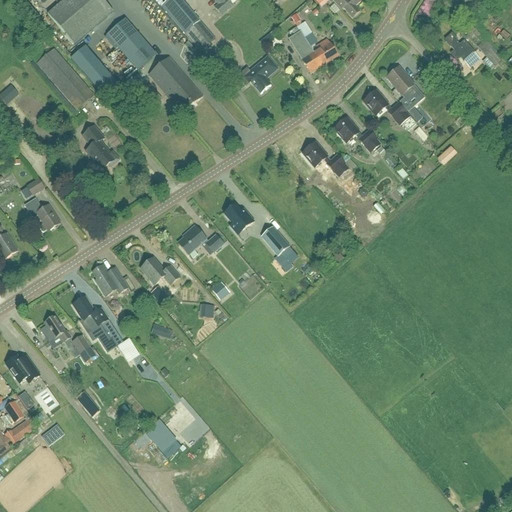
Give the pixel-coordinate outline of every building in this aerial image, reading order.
[(74,47),(113,13),(101,0),(66,0),(48,15),(74,47)] [(181,0),(168,0),(161,6),(185,34),(187,33),(203,52),(216,41),(199,22),(200,21),(181,0)] [(227,0),(223,0),(219,4),(226,12),(233,6),(227,0)] [(311,0),(307,5),(316,15),(322,10),(313,0),(311,0)] [(330,0),(338,8),(340,6),(351,19),(359,12),(355,7),(360,3),(357,0),(330,0)] [(479,1),(473,7),(477,11),(483,4),(479,1)] [(297,26),(303,19),(297,13),(290,19),(297,26)] [(138,72),(152,59),(122,24),(107,37),(138,72)] [(309,75),(322,67),(338,58),(330,45),(327,40),(316,47),(319,52),(314,54),(305,39),(312,35),(305,24),(289,34),(291,37),(289,39),(302,61),(302,62),(309,75)] [(459,47),(456,42),(457,41),(452,35),(445,41),(455,52),(451,55),(454,59),(458,55),(464,62),(474,54),(464,42),(459,47)] [(488,60),(486,62),(491,70),(502,63),(487,41),(479,47),(488,60)] [(85,48),(71,60),(104,98),(117,86),(85,48)] [(77,111),(93,98),(53,51),(38,64),(77,111)] [(186,113),(203,98),(170,58),(149,76),(169,100),(170,99),(176,105),(178,103),(186,113)] [(277,71),(267,59),(249,74),(254,80),(250,83),(261,96),(271,88),(265,81),(277,71)] [(399,69),(386,79),(404,101),(400,104),(407,112),(406,113),(416,125),(421,121),(412,109),(421,101),(411,90),(414,87),(399,69)] [(135,95),(124,83),(115,91),(125,103),(135,95)] [(156,94),(150,87),(143,92),(150,100),(156,94)] [(8,89),(0,96),(0,99),(6,106),(18,96),(14,92),(12,94),(8,89)] [(503,89),(492,95),(496,101),(506,95),(503,89)] [(399,127),(401,125),(408,132),(415,126),(398,106),(391,111),(388,107),(389,107),(376,92),(363,103),(376,118),(386,109),(389,113),(388,114),(399,127)] [(370,154),(380,146),(369,133),(362,139),(359,135),(359,134),(347,120),(334,131),(346,146),(356,137),(360,141),(359,141),(370,154)] [(82,137),(87,142),(92,149),(86,153),(101,172),(109,166),(110,168),(119,161),(112,154),(110,155),(100,143),(104,140),(94,128),(82,137)] [(414,133),(423,144),(428,139),(419,129),(414,133)] [(337,179),(348,170),(337,158),(330,163),(327,159),(327,158),(316,145),(303,156),(315,170),(325,161),(328,165),(327,166),(337,179)] [(450,148),(437,161),(443,168),(457,155),(450,148)] [(382,153),(384,160),(391,158),(389,151),(382,153)] [(400,166),(397,169),(403,176),(406,173),(400,166)] [(33,197),(45,190),(39,181),(27,188),(33,197)] [(404,187),(393,196),(398,201),(409,192),(404,187)] [(360,192),(358,197),(362,201),(367,200),(369,195),(365,191),(360,192)] [(33,220),(38,217),(43,226),(40,228),(40,229),(42,233),(43,233),(47,231),(48,233),(60,225),(48,207),(42,211),(35,200),(25,207),(33,220)] [(385,213),(377,204),(373,208),(380,217),(385,213)] [(235,207),(224,216),(230,223),(227,225),(236,236),(238,238),(246,230),(254,224),(243,211),(240,214),(235,207)] [(187,256),(206,240),(196,228),(188,235),(189,237),(179,245),(187,256)] [(273,229),(261,239),(278,259),(275,261),(286,274),(292,268),(290,267),(281,256),(289,249),(273,229)] [(6,235),(3,238),(0,234),(1,233),(0,230),(0,253),(4,260),(17,252),(6,235)] [(214,255),(224,246),(216,236),(205,245),(214,255)] [(170,286),(179,279),(171,269),(165,274),(154,261),(141,272),(155,288),(164,280),(170,286)] [(103,268),(92,274),(97,282),(95,283),(105,299),(116,292),(119,296),(127,291),(117,274),(110,278),(108,275),(103,268)] [(229,294),(221,284),(211,292),(220,302),(229,294)] [(85,299),(73,307),(83,323),(80,325),(92,343),(98,340),(107,354),(118,348),(123,344),(109,321),(108,322),(101,311),(95,314),(85,299)] [(210,307),(204,307),(201,306),(200,318),(209,319),(210,307)] [(44,325),(46,328),(40,332),(49,345),(54,342),(60,338),(64,343),(64,344),(64,343),(69,350),(74,347),(80,356),(85,364),(96,357),(82,338),(72,344),(70,340),(71,339),(67,332),(65,333),(55,318),(44,325)] [(155,336),(165,340),(168,331),(158,327),(155,336)] [(40,378),(31,365),(26,359),(20,363),(17,358),(6,366),(19,386),(26,381),(29,385),(40,378)] [(170,375),(165,370),(160,374),(161,374),(159,376),(164,380),(165,379),(170,375)] [(14,404),(5,410),(15,424),(24,418),(14,404)] [(0,457),(11,449),(10,448),(36,430),(30,420),(12,433),(11,432),(4,437),(5,438),(4,439),(3,438),(0,433),(0,457)] [(159,426),(146,437),(162,455),(175,444),(159,426)] [(57,427),(41,438),(49,448),(64,436),(57,427)] [(38,438),(30,441),(32,448),(40,445),(38,438)] [(175,444),(162,455),(167,460),(179,449),(175,444)] [(501,497),(504,502),(511,498),(508,493),(501,497)]
